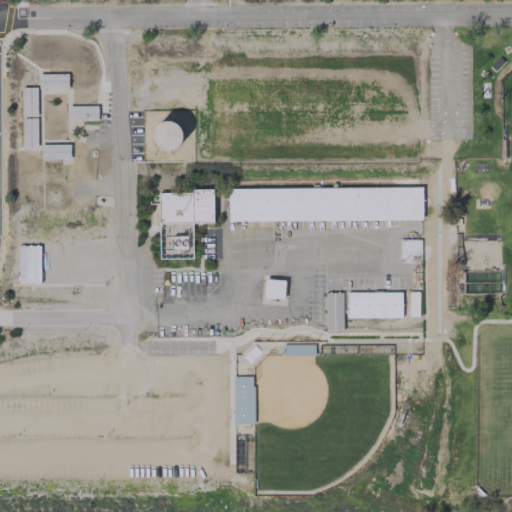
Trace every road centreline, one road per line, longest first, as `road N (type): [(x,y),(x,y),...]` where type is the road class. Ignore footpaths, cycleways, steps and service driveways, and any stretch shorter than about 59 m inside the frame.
road 1 (residential): [(0,16),(511,14)]
road 2 (residential): [(0,317),(126,317)]
